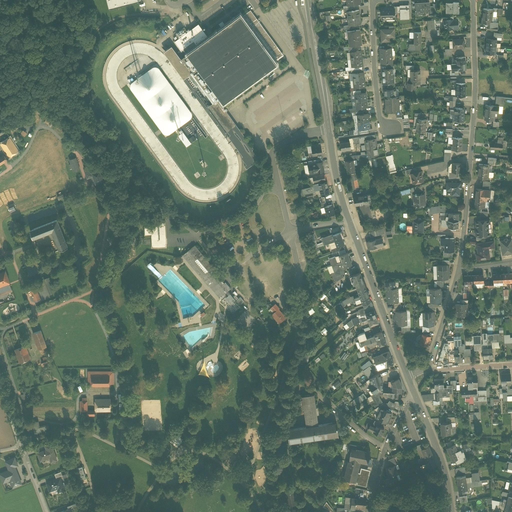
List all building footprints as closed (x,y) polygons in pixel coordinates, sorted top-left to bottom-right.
[(106,0),(109,9),(138,1),(137,0),(106,0)] [(213,0),(210,0),(203,6),(206,10),(215,3),(213,0)] [(416,3),(417,14),(422,14),(422,13),(430,12),(430,6),(430,2),(416,3)] [(453,13),(453,14),(459,13),(459,9),(459,7),(459,6),(459,2),(453,2),(453,3),(446,3),(446,13),(447,13),(447,12),(451,12),(451,13),(453,13)] [(401,13),(401,17),(409,17),(409,5),(400,5),(400,6),(401,13)] [(382,9),(382,19),(387,19),(387,18),(395,17),(395,13),(394,9),(382,9)] [(347,12),(347,18),(360,17),(359,10),(351,11),(347,12)] [(210,96),(214,102),(218,100),(220,98),(223,103),(225,106),(233,100),(231,98),(277,64),(275,61),(283,55),(277,47),(256,19),(250,11),(245,14),(244,13),(241,15),(240,14),(225,25),(221,28),(208,37),(198,24),(186,33),(175,41),(181,50),(184,47),(188,52),(187,53),(187,54),(182,58),(181,59),(172,46),(168,49),(184,71),(186,75),(187,75),(188,76),(196,87),(197,86),(198,85),(196,82),(199,80),(201,83),(209,93),(210,92),(212,95),(210,96)] [(482,22),(484,23),(487,23),(492,23),(492,22),(493,16),(482,15),(482,22)] [(360,24),(360,17),(347,18),(348,25),(353,25),(360,24)] [(444,30),(454,29),(453,20),(443,21),(444,30)] [(487,23),(487,26),(493,26),(492,30),(497,30),(498,22),(497,22),(492,22),(492,23),(487,23)] [(381,29),(381,42),(389,41),(389,37),(389,36),(394,35),(394,29),(389,29),(381,29)] [(349,46),(355,45),(361,45),(360,30),(348,31),(349,39),(349,46)] [(453,48),(453,49),(464,48),(464,39),(453,40),(453,41),(453,48)] [(486,39),(486,46),(496,47),(496,43),(497,40),(486,39)] [(184,71),(168,49),(164,52),(184,79),(188,76),(187,75),(186,75),(184,71)] [(350,52),(351,59),(362,58),(361,51),(355,51),(350,52)] [(363,66),(362,58),(351,59),(352,67),(362,66),(363,66)] [(153,67),(133,82),(132,82),(131,84),(130,85),(130,87),(130,88),(162,132),(164,134),(165,134),(167,135),(169,134),(190,119),(191,118),(192,116),(192,115),(191,113),(191,112),(159,68),(157,67),(156,66),(154,66),(153,67)] [(350,81),(353,80),(364,79),(363,72),(362,72),(352,73),(351,73),(349,73),(350,81)] [(365,87),(364,79),(353,80),(354,87),(354,88),(360,87),(365,87)] [(213,103),(214,102),(210,96),(212,95),(210,92),(209,93),(201,83),(199,80),(196,82),(198,85),(197,86),(204,96),(206,95),(213,103)] [(355,94),(355,101),(366,100),(366,93),(361,93),(355,94)] [(385,97),(386,112),(396,112),(400,111),(400,107),(398,107),(398,104),(399,104),(398,104),(398,101),(399,101),(399,96),(398,96),(396,96),(385,97)] [(495,104),(503,105),(504,97),(496,96),(495,104)] [(228,114),(218,100),(214,102),(216,105),(217,107),(216,108),(215,106),(213,108),(225,124),(232,119),(228,114)] [(367,107),(366,100),(355,101),(356,108),(356,109),(362,108),(367,107)] [(225,124),(213,108),(215,106),(216,105),(214,102),(213,103),(209,106),(223,125),(225,124)] [(485,112),(495,113),(496,106),(495,106),(485,105),(485,112)] [(44,122),(50,125),(54,117),(52,116),(51,115),(52,114),(52,113),(49,111),(48,114),(44,122)] [(357,115),(358,122),(369,121),(368,113),(363,114),(357,115)] [(239,129),(232,119),(225,124),(223,125),(230,135),(239,129)] [(370,128),(369,121),(358,122),(358,129),(359,130),(368,128),(370,128)] [(244,166),(247,168),(253,164),(255,162),(254,160),(257,157),(252,150),(254,148),(239,129),(230,135),(245,155),(243,156),(244,157),(247,162),(246,163),(247,164),(244,166)] [(191,143),(188,139),(183,132),(178,135),(186,147),(191,143)] [(7,154),(9,158),(19,151),(10,138),(0,144),(5,152),(6,151),(7,154)] [(366,150),(371,149),(377,148),(376,140),(375,138),(369,139),(364,140),(365,142),(365,144),(366,149),(366,150)] [(68,141),(81,153),(83,150),(70,139),(68,141)] [(494,149),(502,149),(502,148),(502,146),(502,145),(503,140),(499,140),(499,144),(495,143),(494,149)] [(340,143),(342,150),(351,149),(349,141),(340,143)] [(312,152),(313,156),(317,155),(322,154),(321,147),(312,148),(312,152)] [(392,155),(386,156),(388,165),(394,164),(392,155)] [(71,168),(73,172),(80,170),(76,157),(69,160),(70,164),(68,164),(70,168),(71,168)] [(347,170),(349,170),(355,169),(354,165),(353,160),(350,160),(346,161),(347,170)] [(322,162),(315,163),(317,172),(324,170),(322,162)] [(310,173),(317,172),(315,163),(310,164),(309,164),(310,173)] [(459,172),(460,173),(460,168),(461,164),(453,163),(452,171),(452,172),(459,172)] [(479,164),(478,171),(488,172),(489,165),(479,164)] [(90,177),(92,184),(96,183),(103,180),(100,170),(97,171),(96,168),(91,169),(91,167),(90,165),(84,167),(87,178),(90,177)] [(414,179),(415,183),(423,181),(421,171),(417,172),(411,173),(412,174),(412,178),(414,179)] [(350,174),(353,192),(357,191),(356,188),(358,188),(356,174),(356,173),(355,173),(350,174)] [(313,177),(314,183),(325,180),(324,174),(313,177)] [(460,183),(447,182),(446,189),(446,195),(459,195),(460,183)] [(476,188),(475,200),(485,201),(489,201),(490,190),(482,189),(476,188)] [(413,194),(413,205),(416,205),(424,205),(425,205),(424,194),(413,194)] [(354,205),(360,205),(368,204),(367,195),(353,197),(354,205)] [(325,212),(326,215),(327,215),(334,213),(332,204),(326,206),(324,207),(326,212),(325,212)] [(429,207),(430,214),(440,212),(440,209),(440,206),(429,207)] [(370,209),(369,208),(361,210),(363,219),(372,217),(371,215),(375,214),(373,208),(370,209)] [(475,220),(476,236),(482,236),(490,235),(490,232),(489,232),(488,223),(489,223),(489,219),(481,220),(475,220)] [(57,220),(49,223),(30,231),(33,239),(36,237),(36,239),(38,238),(37,237),(52,231),(60,250),(68,247),(57,220)] [(413,231),(423,231),(423,220),(413,220),(413,225),(413,231)] [(166,241),(165,222),(159,222),(159,225),(144,226),(144,235),(151,234),(151,241),(151,247),(166,247),(166,241)] [(340,232),(333,235),(332,234),(321,238),(322,242),(323,245),(329,243),(335,241),(342,238),(340,232)] [(366,241),(368,249),(379,246),(383,245),(381,237),(377,238),(377,239),(366,241)] [(335,241),(337,247),(343,245),(344,244),(342,238),(335,241)] [(452,251),(454,251),(454,238),(445,238),(441,238),(441,243),(446,243),(446,251),(452,251)] [(501,241),(503,255),(511,253),(511,246),(511,242),(511,240),(508,240),(507,239),(505,239),(504,241),(501,241)] [(476,254),(477,260),(489,258),(487,248),(494,247),(493,242),(477,244),(479,254),(476,254)] [(183,255),(209,285),(219,277),(221,276),(220,276),(195,245),(183,255)] [(340,255),(342,261),(350,258),(347,252),(346,253),(340,255)] [(352,264),(350,258),(342,261),(337,263),(332,265),(332,266),(329,267),(331,273),(332,276),(335,275),(335,276),(342,273),(344,272),(343,268),(344,267),(352,264)] [(160,279),(163,276),(149,262),(146,264),(160,279)] [(0,272),(0,285),(9,282),(10,282),(5,270),(0,272)] [(356,286),(356,287),(364,284),(360,272),(350,276),(353,285),(355,284),(356,286)] [(511,274),(511,273),(502,274),(503,281),(511,281),(511,274)] [(493,282),(503,281),(502,274),(493,274),(493,281),(493,282)] [(468,283),(474,283),(473,275),(464,276),(464,283),(468,283)] [(483,275),(473,275),(474,283),(483,282),(483,275)] [(209,285),(214,291),(224,283),(219,277),(209,285)] [(43,280),(50,295),(53,293),(48,281),(48,282),(46,283),(44,280),(43,280)] [(9,282),(0,285),(0,295),(12,291),(9,282)] [(225,282),(224,283),(214,291),(217,294),(218,294),(223,289),(226,292),(228,291),(230,288),(225,282)] [(357,289),(358,292),(366,289),(364,284),(356,287),(357,289)] [(30,290),(35,301),(41,299),(37,291),(36,288),(30,290)] [(360,296),(360,298),(368,295),(366,289),(358,292),(359,296),(360,296)] [(370,301),(368,295),(360,298),(362,302),(363,304),(370,301)] [(271,315),(279,323),(286,317),(279,309),(280,308),(275,303),(270,308),(271,308),(274,312),(272,314),(271,315)] [(456,304),(456,316),(467,316),(467,304),(462,304),(456,304)] [(360,314),(361,315),(366,313),(373,310),(371,305),(364,307),(356,310),(358,315),(360,314)] [(367,318),(368,319),(376,316),(374,310),(373,310),(366,313),(367,318)] [(306,322),(310,319),(305,313),(301,316),(306,322)] [(378,322),(376,316),(368,319),(366,320),(366,321),(368,321),(370,325),(378,322)] [(353,324),(351,319),(343,326),(347,331),(353,325),(353,324)] [(33,333),(39,349),(46,346),(45,342),(41,331),(33,333)] [(363,344),(368,343),(384,338),(382,331),(373,334),(374,335),(366,338),(359,341),(361,346),(363,344)] [(424,345),(428,346),(431,336),(422,334),(419,343),(424,345)] [(453,337),(453,340),(454,349),(454,361),(459,360),(459,352),(464,351),(464,349),(464,348),(464,345),(463,344),(461,344),(460,336),(453,337)] [(473,336),(473,344),(474,344),(481,344),(481,336),(473,336)] [(386,344),(384,338),(368,343),(370,348),(374,347),(373,345),(377,344),(378,346),(386,344)] [(454,349),(453,340),(447,340),(447,342),(444,343),(439,359),(443,360),(445,351),(449,351),(449,349),(454,349)] [(15,350),(19,363),(30,358),(26,346),(15,350)] [(373,357),(375,363),(391,357),(389,351),(381,354),(382,357),(377,358),(377,357),(374,358),(373,357)] [(348,354),(344,352),(339,359),(343,361),(348,354)] [(393,364),(391,357),(375,363),(378,369),(393,364)] [(110,385),(114,385),(114,371),(88,371),(88,385),(92,385),(92,375),(110,375),(110,385)] [(92,375),(92,385),(110,385),(110,375),(92,375)] [(470,396),(473,395),(472,375),(467,375),(468,390),(461,390),(462,397),(465,396),(470,396)] [(477,375),(472,375),(473,395),(473,401),(486,400),(486,396),(479,397),(479,390),(477,390),(477,375)] [(369,386),(371,390),(374,394),(379,391),(383,391),(392,392),(392,388),(385,388),(385,387),(381,387),(381,386),(382,386),(382,383),(382,382),(381,377),(374,379),(371,381),(372,384),(369,386)] [(438,377),(439,396),(442,396),(444,396),(445,396),(448,396),(449,396),(448,393),(453,393),(452,389),(452,386),(451,386),(446,386),(447,387),(447,389),(444,389),(444,387),(443,377),(438,377)] [(390,382),(392,386),(402,387),(399,379),(395,380),(393,379),(391,380),(391,381),(390,382)] [(338,380),(333,384),(336,388),(342,384),(338,380)] [(378,394),(383,394),(383,391),(379,391),(374,394),(371,396),(376,403),(373,404),(373,405),(376,408),(377,407),(383,403),(378,396),(378,394)] [(287,429),(289,441),(325,436),(325,437),(338,435),(337,427),(336,422),(318,425),(314,394),(302,396),(307,427),(287,429)] [(470,396),(465,396),(465,401),(469,401),(469,404),(473,403),(473,401),(473,395),(470,396)] [(376,403),(371,396),(368,398),(372,406),(373,405),(373,404),(376,403)] [(96,400),(96,411),(110,411),(110,399),(96,400)] [(95,410),(86,410),(86,401),(82,401),(80,401),(80,411),(87,411),(87,416),(95,416),(95,410)] [(376,418),(387,423),(391,413),(387,411),(381,408),(379,411),(378,414),(379,414),(378,418),(376,417),(376,418)] [(34,434),(49,430),(48,424),(39,426),(38,421),(32,423),(34,434)] [(442,434),(450,434),(449,427),(451,427),(451,423),(451,422),(446,422),(441,423),(441,428),(442,428),(442,434)] [(378,426),(376,425),(375,428),(372,426),(369,425),(368,429),(373,431),(373,432),(381,435),(384,429),(378,426)] [(457,450),(460,449),(463,448),(462,444),(458,444),(457,442),(454,444),(457,450)] [(50,457),(52,462),(57,460),(51,443),(45,446),(47,449),(38,453),(41,460),(50,457)] [(446,447),(449,454),(457,450),(454,444),(452,445),(448,447),(446,447)] [(424,457),(425,456),(432,453),(428,445),(423,448),(421,448),(424,457)] [(368,463),(370,464),(371,460),(369,459),(370,451),(367,451),(366,452),(356,450),(351,449),(351,451),(349,459),(350,459),(360,461),(368,462),(368,463)] [(463,451),(461,452),(458,453),(457,450),(449,454),(452,461),(455,459),(457,463),(466,459),(463,451)] [(434,459),(432,453),(425,456),(425,458),(419,461),(420,465),(434,459)] [(13,487),(21,484),(14,467),(18,465),(14,457),(5,461),(9,470),(0,473),(0,474),(3,482),(11,479),(14,486),(13,487)] [(397,465),(394,457),(389,459),(388,459),(391,467),(395,465),(397,465)] [(344,479),(355,482),(357,472),(360,461),(350,459),(348,468),(347,468),(344,479)] [(436,464),(434,459),(420,465),(422,468),(428,466),(429,467),(436,464)] [(388,474),(389,477),(395,475),(398,473),(396,469),(395,465),(391,467),(385,469),(388,474)] [(82,467),(76,469),(79,480),(86,478),(82,467)] [(361,468),(360,472),(357,482),(357,484),(366,486),(370,470),(361,468)] [(397,480),(395,475),(389,477),(384,479),(386,485),(395,481),(397,480)] [(457,484),(466,483),(466,478),(465,475),(456,477),(457,484)] [(54,489),(56,493),(58,492),(65,490),(60,478),(46,483),(47,483),(46,483),(47,486),(48,486),(49,490),(54,489)] [(458,491),(462,491),(465,490),(468,490),(467,487),(466,483),(457,484),(458,491)] [(284,486),(288,506),(296,504),(292,485),(284,486)] [(366,499),(365,499),(357,498),(356,498),(355,505),(355,508),(365,509),(366,499)] [(333,511),(326,501),(322,506),(332,511),(333,511)]
